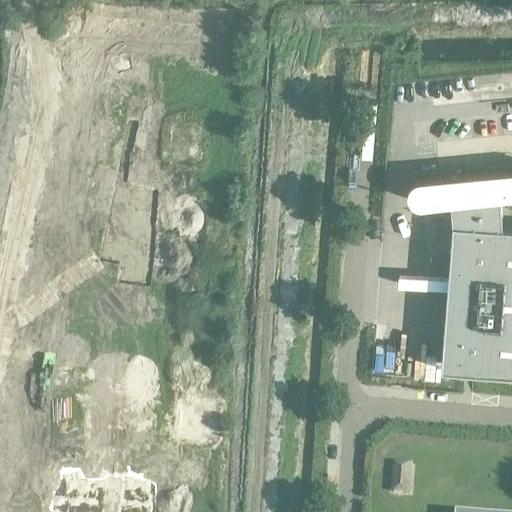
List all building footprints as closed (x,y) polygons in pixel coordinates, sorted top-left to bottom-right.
[(69,30),(65,51),(103,59),(108,38),(69,30)] [(150,36),(147,76),(170,77),(173,38),(150,36)] [(173,38),(170,77),(191,79),(194,40),(173,38)] [(194,40),(191,79),(213,81),(216,42),(194,40)] [(216,42),(213,81),(234,83),(237,43),(216,42)] [(237,43),(234,83),(257,84),(260,45),(237,43)] [(65,51),(61,71),(99,79),(103,59),(65,51)] [(132,54),(131,65),(140,66),(141,55),(132,54)] [(131,65),(130,76),(139,77),(140,66),(131,65)] [(61,71),(57,91),(95,99),(99,79),(61,71)] [(129,86),(129,98),(137,98),(138,87),(129,86)] [(57,91),(53,111),(91,119),(95,99),(57,91)] [(147,98),(147,106),(158,107),(158,98),(147,98)] [(179,100),(178,109),(189,110),(189,101),(179,100)] [(189,101),(189,110),(200,110),(200,102),(189,101)] [(222,103),(221,112),(232,113),(233,104),(222,103)] [(233,104),(232,113),(243,114),(243,105),(233,104)] [(53,111),(48,131),(87,139),(91,119),(53,111)] [(113,113),(111,123),(120,125),(122,114),(113,113)] [(111,123),(109,134),(118,136),(120,125),(111,123)] [(174,126),(173,135),(184,136),(185,127),(174,126)] [(215,129),(213,151),(252,154),(254,132),(215,129)] [(48,131),(44,151),(83,159),(83,158),(87,139),(48,131)] [(44,151),(40,172),(83,181),(88,159),(83,158),(83,159),(44,151)] [(213,151),(211,173),(250,176),(252,154),(213,151)] [(105,153),(103,163),(112,165),(114,154),(105,153)] [(171,161),(170,170),(182,170),(182,162),(171,161)] [(103,163),(101,174),(109,176),(112,165),(103,163)] [(511,225),(504,224),(501,195),(511,194),(511,167),(419,176),(416,178),(413,180),(411,182),(409,186),(409,189),(409,192),(410,196),(413,199),(415,201),(418,202),(422,203),(452,200),(454,221),(462,222),(450,368),(511,372),(511,225)] [(170,170),(170,178),(181,179),(182,170),(170,170)] [(211,173),(209,194),(249,197),(250,176),(211,173)] [(38,180),(34,201),(73,209),(77,188),(38,180)] [(209,194),(208,216),(247,219),(249,197),(209,194)] [(34,201),(30,221),(69,229),(73,209),(34,201)] [(95,202),(93,213),(102,215),(104,204),(95,202)] [(158,203),(158,212),(169,213),(170,204),(158,203)] [(158,212),(157,220),(168,221),(169,213),(158,212)] [(93,213),(91,224),(99,226),(102,215),(93,213)] [(208,216),(206,237),(245,240),(247,219),(208,216)] [(30,221),(26,241),(65,249),(69,229),(30,221)] [(206,237),(204,259),(243,262),(245,240),(206,237)] [(26,241),(22,261),(61,269),(65,249),(26,241)] [(87,242),(85,253),(93,255),(96,244),(87,242)] [(155,246),(154,255),(165,256),(166,247),(155,246)] [(85,253),(83,264),(91,266),(93,255),(85,253)] [(154,255),(154,264),(165,264),(165,256),(154,255)] [(204,259),(203,280),(242,284),(243,262),(204,259)] [(22,261),(18,281),(56,289),(61,269),(22,261)] [(203,280),(201,302),(240,305),(242,284),(203,280)] [(18,281),(14,301),(52,309),(56,289),(18,281)] [(80,283),(78,293),(86,295),(88,284),(80,283)] [(99,289),(99,298),(110,299),(111,290),(99,289)] [(159,290),(158,299),(169,300),(170,291),(159,290)] [(120,291),(119,299),(130,300),(131,292),(120,291)] [(131,292),(130,300),(141,301),(142,292),(131,292)] [(78,293),(76,304),(84,306),(86,295),(78,293)] [(158,299),(158,307),(169,308),(169,300),(158,299)] [(14,301),(10,321),(48,329),(52,309),(14,301)] [(201,302),(199,323),(238,327),(240,305),(201,302)] [(88,320),(85,359),(105,361),(108,321),(88,320)] [(10,321),(5,343),(44,351),(48,329),(10,321)] [(108,321),(105,361),(125,362),(128,323),(108,321)] [(73,322),(72,333),(81,334),(81,323),(73,322)] [(128,323),(125,362),(146,364),(149,325),(128,323)] [(199,323),(198,345),(237,348),(238,327),(199,323)] [(149,330),(148,341),(156,342),(157,331),(149,330)] [(72,333),(71,344),(80,345),(81,334),(72,333)] [(148,341),(147,352),(156,353),(156,342),(148,341)] [(198,345),(196,368),(235,371),(237,348),(198,345)] [(0,385),(0,408),(31,415),(35,392),(0,385)] [(73,389),(70,428),(92,430),(95,391),(73,389)] [(95,391),(92,430),(112,432),(115,392),(95,391)] [(115,392),(112,432),(132,433),(135,394),(115,392)] [(135,394),(132,433),(154,435),(157,396),(135,394)] [(193,399),(191,420),(231,423),(232,402),(193,399)] [(162,407),(161,418),(170,419),(171,408),(162,407)] [(0,408),(0,429),(27,435),(31,415),(0,408)] [(56,409),(56,420),(64,421),(65,409),(56,409)] [(161,418),(160,429),(169,430),(170,419),(161,418)] [(191,420),(190,441),(229,444),(231,423),(191,420)] [(0,429),(0,450),(23,455),(27,435),(0,429)] [(55,429),(54,440),(63,441),(63,430),(55,429)] [(54,440),(53,451),(62,452),(63,441),(54,440)] [(190,441),(188,461),(228,464),(229,444),(190,441)] [(160,448),(159,459),(168,459),(169,448),(160,448)] [(0,450),(0,470),(19,475),(23,455),(0,450)] [(79,451),(78,460),(89,461),(90,452),(79,451)] [(90,452),(89,461),(100,461),(101,453),(90,452)] [(120,454),(119,463),(130,464),(130,455),(120,454)] [(130,455),(130,464),(141,465),(141,456),(130,455)] [(43,459),(41,470),(49,471),(52,461),(43,459)] [(159,459),(158,470),(167,470),(168,459),(159,459)] [(188,461),(187,481),(226,484),(228,464),(188,461)] [(391,493),(411,494),(413,464),(393,463),(391,493)] [(0,470),(0,491),(15,495),(19,475),(0,470)] [(187,481),(185,502),(224,505),(226,484),(187,481)] [(37,488),(35,499),(44,501),(46,490),(37,488)] [(157,488),(156,499),(165,500),(166,489),(157,488)] [(0,491),(0,511),(11,511),(15,495),(0,491)] [(35,499),(33,510),(41,511),(44,501),(35,499)] [(156,499),(155,510),(164,511),(165,500),(156,499)] [(185,502),(184,511),(223,511),(224,505),(185,502)]
